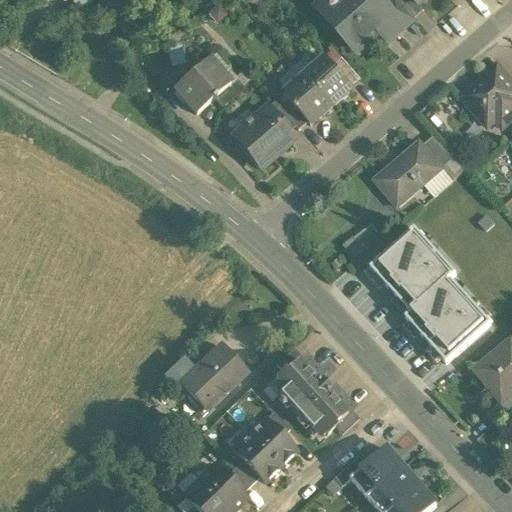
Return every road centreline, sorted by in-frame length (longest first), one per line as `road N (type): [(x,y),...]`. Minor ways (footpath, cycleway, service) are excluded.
road 1 (residential): [(260,241),(505,20)]
road 2 (secondary): [(260,241),(0,70)]
road 3 (secondary): [(401,393),(260,241)]
road 4 (residential): [(401,393),(273,511)]
road 5 (secondary): [(511,511),(401,393)]
